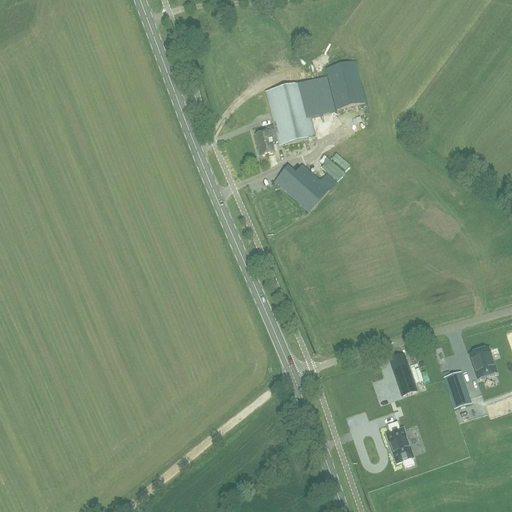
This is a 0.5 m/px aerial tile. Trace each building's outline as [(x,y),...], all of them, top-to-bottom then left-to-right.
[(337,112),(365,105),(356,64),(327,71),(337,112)] [(279,146),(316,137),(312,120),(324,117),(316,82),(267,93),(275,126),(267,127),(268,133),(255,136),(260,157),(275,154),(273,144),(278,143),(279,146)] [(320,183),(302,167),(296,174),(288,167),(274,183),(282,190),(309,214),(336,184),(326,175),(320,183)] [(487,350),(470,356),(479,380),(496,375),(487,350)] [(402,397),(416,392),(404,356),(389,361),(402,397)] [(471,405),(461,374),(444,380),(454,411),(471,405)] [(397,400),(368,411),(373,425),(402,414),(397,400)] [(390,434),(386,435),(396,465),(403,463),(405,469),(414,466),(412,460),(413,459),(403,429),(400,431),(397,423),(388,427),(390,434)]
